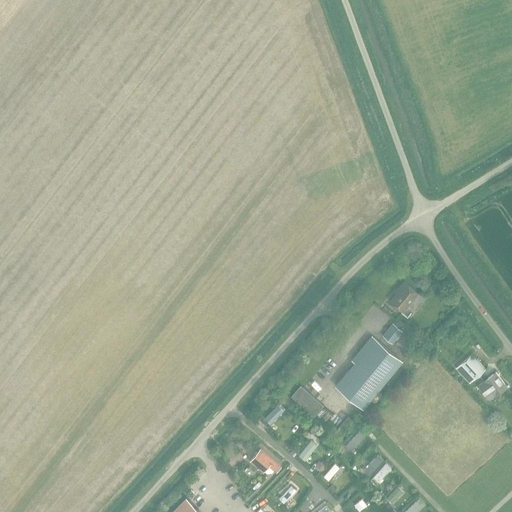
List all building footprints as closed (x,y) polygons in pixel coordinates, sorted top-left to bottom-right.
[(391,300),(403,311),(418,293),(404,281),(398,288),(400,289),(391,300)] [(383,335),(392,343),(402,331),(392,323),(383,335)] [(336,384),(364,407),(402,361),(371,335),(352,359),(355,361),(336,384)] [(457,366),(469,380),(486,366),(473,352),(457,366)] [(478,381),(489,397),(506,385),(494,369),(478,381)] [(292,395),(315,415),(324,405),(301,385),(292,395)] [(269,465),(274,468),(278,462),(260,447),(251,459),(264,470),(269,465)]
